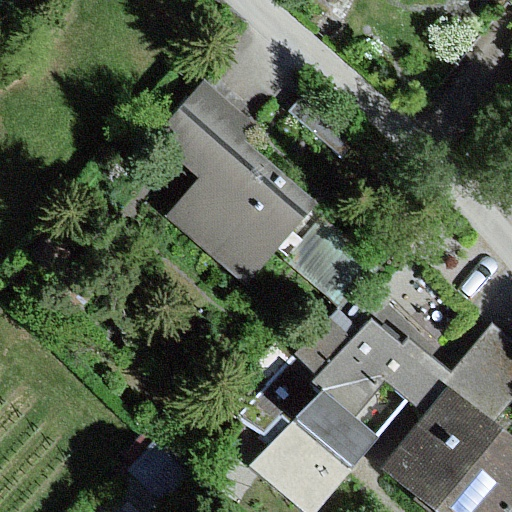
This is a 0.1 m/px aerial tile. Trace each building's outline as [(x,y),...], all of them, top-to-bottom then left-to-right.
[(247,290),(319,205),(244,141),(255,128),(204,85),(155,142),(199,179),(164,221),(247,290)] [(308,91),(289,112),(340,158),(360,137),(308,91)] [(319,220),(284,264),(346,313),(381,270),(319,220)] [(293,359),(236,418),(274,443),(247,470),(300,511),(319,511),(355,468),(377,441),(352,421),(383,383),(419,411),(449,375),(410,342),(404,351),(368,323),(320,379),(293,359)] [(511,343),(492,327),(453,375),(504,417),(511,407),(511,343)] [(511,511),(511,446),(446,393),(379,475),(425,511),(511,511)] [(168,441),(160,450),(183,472),(191,463),(168,441)] [(160,450),(154,445),(127,474),(163,507),(190,478),(183,472),(160,450)]
